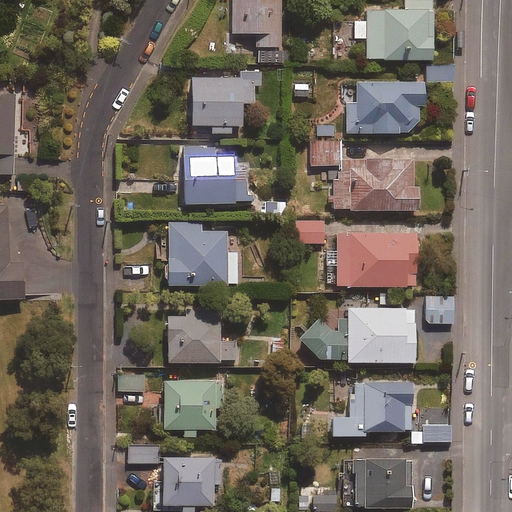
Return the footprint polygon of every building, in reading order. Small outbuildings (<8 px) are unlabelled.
[(279,0),(231,0),(232,34),(258,33),(258,47),(280,46),(279,0)] [(429,0),(403,0),(403,11),(365,12),(365,22),(353,23),(353,39),(366,39),(366,60),(432,58),(429,0)] [(308,44),(293,44),(293,62),(308,62),(308,44)] [(452,65),(424,65),(425,81),(453,81),(452,65)] [(311,72),(293,73),(294,97),(312,97),(311,72)] [(261,87),(261,75),(189,76),(190,124),(209,124),(209,133),(228,133),(228,126),(239,126),(239,103),(253,103),(253,87),(261,87)] [(422,82),(356,82),(356,104),(344,104),(344,133),(405,133),(416,122),(417,106),(422,106),(422,82)] [(13,90),(0,90),(0,178),(13,178),(13,90)] [(334,136),(333,124),(311,127),(313,139),(334,136)] [(339,165),(339,141),(310,141),(310,165),(339,165)] [(181,146),(182,179),(154,180),(154,195),(182,195),(182,205),(234,204),(234,201),(246,200),(245,172),(232,173),(231,155),(214,155),(213,145),(181,146)] [(333,211),(417,209),(416,186),(413,186),(412,159),(348,161),(349,181),(332,182),(333,211)] [(286,187),(270,187),(271,206),(262,207),(263,213),(287,213),(286,187)] [(322,221),(294,221),(294,244),(322,243),(322,221)] [(200,223),(167,223),(168,286),(236,285),(235,253),(226,253),(225,232),(201,232),(200,223)] [(413,233),(335,234),(337,288),(414,286),(413,233)] [(0,295),(16,296),(16,262),(0,261),(0,295)] [(407,293),(376,293),(375,305),(407,306),(407,293)] [(452,297),(425,297),(424,323),(451,324),(452,297)] [(330,332),(316,318),(296,338),(317,359),(346,359),(346,363),(413,362),(412,309),(345,310),(346,332),(330,332)] [(218,311),(184,312),(184,317),(165,317),(166,364),(235,361),(235,342),(219,343),(218,311)] [(143,377),(122,376),(121,391),(143,392),(143,377)] [(220,380),(161,381),(162,430),(182,430),(182,438),(193,437),(192,430),(213,429),(212,408),(221,408),(220,380)] [(410,431),(409,383),(349,384),(350,415),(330,416),(330,437),(362,436),(362,432),(410,431)] [(410,431),(411,445),(449,442),(449,426),(421,427),(421,431),(410,431)] [(158,446),(126,446),(126,463),(157,463),(158,446)] [(218,459),(160,459),(160,506),(180,506),(180,511),(192,511),(193,505),(211,505),(211,484),(218,484),(218,459)] [(409,460),(350,462),(352,509),(410,507),(409,460)] [(268,470),(269,502),(280,502),(279,469),(268,470)] [(337,490),(299,489),(298,510),(337,510),(337,490)]
